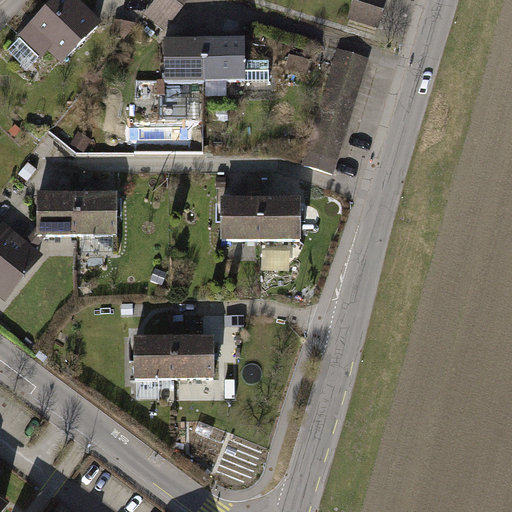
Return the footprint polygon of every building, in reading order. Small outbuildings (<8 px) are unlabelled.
[(71,0),(60,0),(19,42),(40,63),(48,55),(62,69),(101,28),(71,0)] [(157,0),(144,17),(166,34),(192,0),(157,0)] [(386,0),(352,0),(347,22),(379,29),(386,0)] [(138,25),(117,21),(112,37),(126,41),(138,25)] [(170,90),(204,90),(204,45),(162,46),(162,81),(154,81),(154,126),(170,125),(170,90)] [(246,45),(204,45),(204,90),(246,90),(246,85),(271,84),(271,63),(246,63),(246,45)] [(369,61),(339,52),(310,152),(306,165),(336,174),(369,61)] [(311,64),(290,57),(286,71),(307,78),(311,64)] [(83,152),(90,143),(77,133),(70,142),(83,152)] [(223,138),(213,138),(214,150),(223,150),(223,138)] [(28,184),(38,173),(29,165),(19,177),(28,184)] [(78,199),(38,198),(38,241),(78,241),(78,199)] [(119,199),(78,199),(78,241),(118,241),(119,199)] [(263,204),(225,204),(225,248),(263,248),(263,204)] [(302,204),(263,204),(263,248),(302,248),(302,204)] [(5,229),(0,234),(0,299),(7,305),(43,260),(5,229)] [(289,254),(263,255),(263,274),(290,274),(289,254)] [(175,343),(135,344),(136,387),(175,387),(175,343)] [(214,343),(175,343),(175,387),(215,386),(214,343)] [(0,511),(10,499),(0,492),(0,511)]
